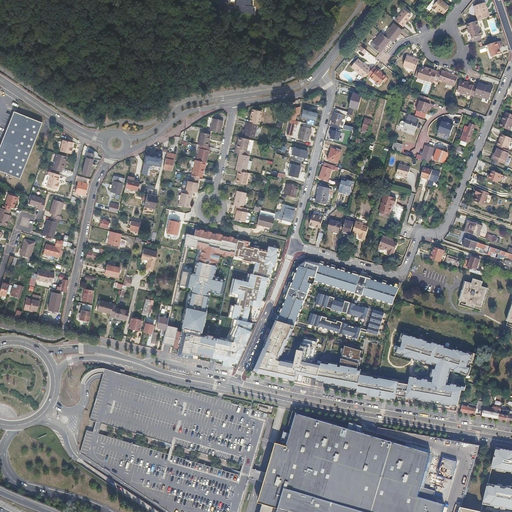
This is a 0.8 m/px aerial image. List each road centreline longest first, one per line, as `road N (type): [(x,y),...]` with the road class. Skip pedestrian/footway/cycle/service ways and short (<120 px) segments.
road 1 (residential): [(318,74),(331,97),(294,244),(395,275),(420,234),(445,228),(511,66)]
road 2 (secondary): [(511,442),(234,389)]
road 3 (residential): [(0,324),(63,332),(94,183),(112,155)]
road 4 (motorway): [(107,511),(16,483),(2,464),(14,425)]
